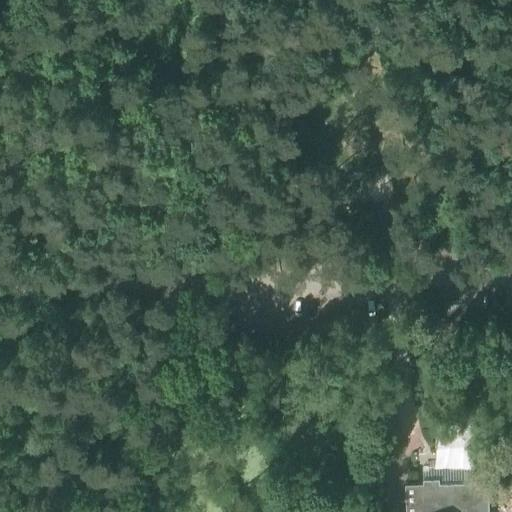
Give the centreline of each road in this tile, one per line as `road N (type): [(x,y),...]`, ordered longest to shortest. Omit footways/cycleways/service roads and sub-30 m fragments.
road 1 (residential): [(511,271),(216,284)]
road 2 (unknown): [(0,330),(138,322),(216,284)]
road 3 (track): [(0,297),(216,284)]
